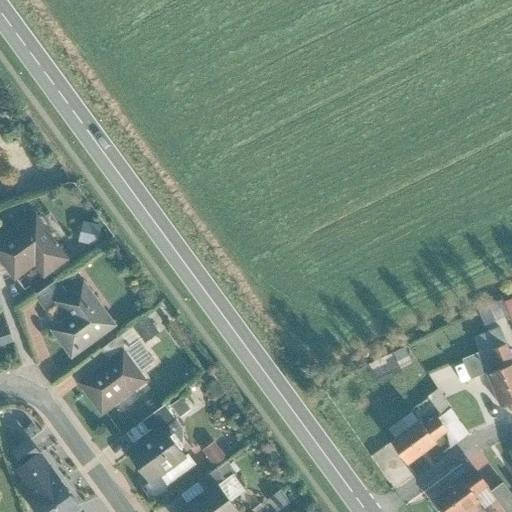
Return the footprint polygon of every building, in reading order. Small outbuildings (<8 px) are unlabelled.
[(37,217),(0,243),(0,259),(15,280),(35,266),(44,278),(69,261),(37,217)] [(68,320),(52,331),(73,360),(117,327),(85,283),(57,304),(68,320)] [(139,326),(150,341),(163,332),(153,317),(139,326)] [(147,346),(136,356),(148,370),(159,360),(147,346)] [(511,357),(508,346),(492,352),(499,369),(511,363),(511,357)] [(125,350),(80,382),(103,413),(148,381),(125,350)] [(382,382),(407,369),(398,353),(374,365),(382,382)] [(511,366),(490,376),(503,407),(511,403),(511,366)] [(444,388),(435,393),(445,410),(454,404),(444,388)] [(440,420),(428,429),(437,442),(449,434),(440,420)] [(422,421),(392,444),(408,466),(439,444),(437,442),(428,429),(422,421)] [(164,424),(127,452),(151,484),(188,456),(164,424)] [(79,511),(81,511),(38,455),(17,472),(38,499),(30,505),(35,511),(79,511)] [(470,511),(481,504),(463,480),(433,503),(440,511),(470,511)] [(240,511),(219,482),(177,511),(240,511)]
